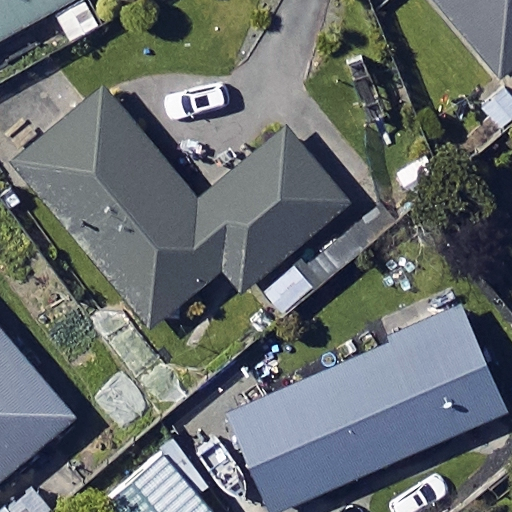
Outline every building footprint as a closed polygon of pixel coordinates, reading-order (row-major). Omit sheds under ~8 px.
[(0,0),(0,43),(79,0),(0,0)] [(511,71),(511,0),(443,0),(507,76),(511,71)] [(206,204),(114,91),(25,165),(159,329),(233,269),(253,293),(357,207),(295,131),(206,204)] [(283,511),(511,411),(511,398),(474,312),(240,416),(282,511),(283,511)] [(0,488),(82,420),(0,321),(0,488)] [(219,511),(173,457),(111,509),(113,511),(219,511)]
